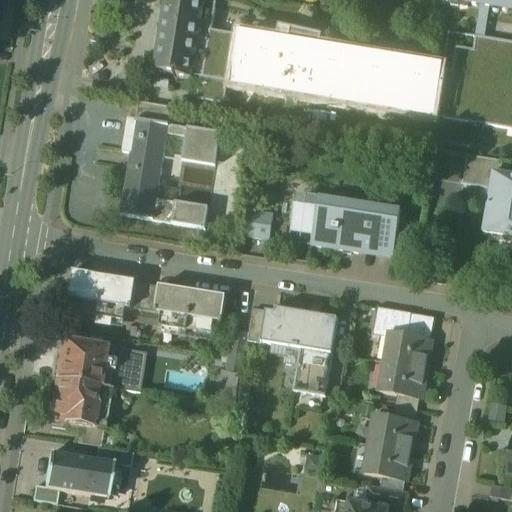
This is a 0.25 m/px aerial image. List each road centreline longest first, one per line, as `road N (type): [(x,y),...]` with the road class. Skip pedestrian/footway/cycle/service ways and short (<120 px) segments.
road 1 (residential): [(13,233),(460,311),(480,324)]
road 2 (secondary): [(55,0),(13,233)]
road 3 (residential): [(445,511),(480,324)]
